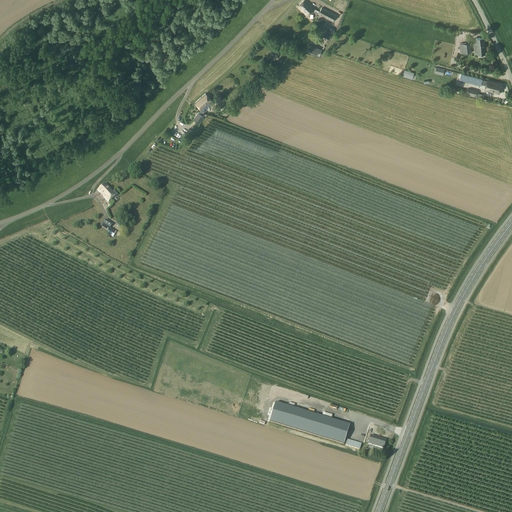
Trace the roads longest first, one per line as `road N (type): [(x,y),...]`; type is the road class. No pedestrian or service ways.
road 1 (unclassified): [(274,0),(96,172),(0,223)]
road 2 (primary): [(378,511),(454,312),(511,223)]
road 3 (track): [(454,312),(311,254)]
